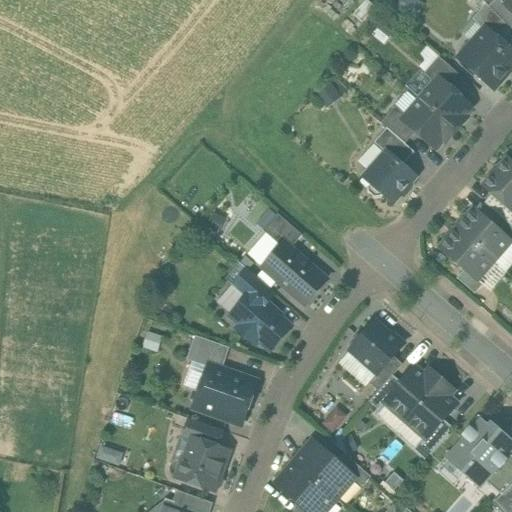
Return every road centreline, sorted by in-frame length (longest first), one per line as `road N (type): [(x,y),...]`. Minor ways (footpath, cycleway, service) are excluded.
road 1 (residential): [(379,252),(283,386),(239,511)]
road 2 (residential): [(511,106),(379,252)]
road 3 (residential): [(511,375),(379,252)]
